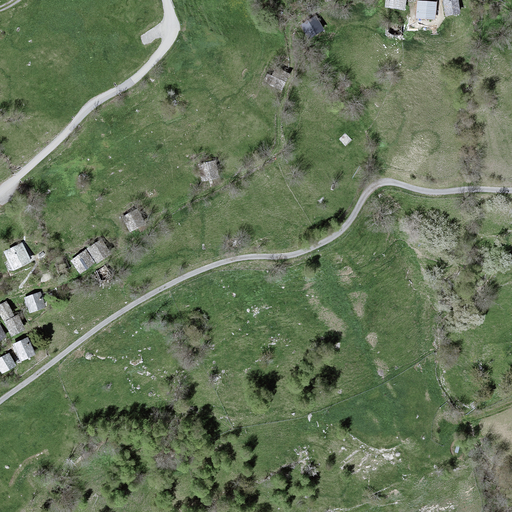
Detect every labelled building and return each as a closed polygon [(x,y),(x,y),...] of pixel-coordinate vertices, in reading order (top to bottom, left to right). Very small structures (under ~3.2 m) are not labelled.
[(404,0),(387,0),(386,6),(404,8),(404,0)] [(459,13),(456,0),(444,0),(446,15),(459,13)] [(435,3),(418,2),(417,17),(434,18),(435,3)] [(323,30),(316,18),(302,26),(309,38),(323,30)] [(288,74),(277,68),(272,77),(268,75),(265,81),(281,89),(288,74)] [(218,177),(214,162),(199,165),(202,180),(218,177)] [(144,224),(137,211),(123,218),(130,231),(144,224)] [(101,241),(88,249),(97,262),(110,254),(101,241)] [(30,261),(22,244),(6,252),(14,269),(30,261)] [(94,263),(86,251),(72,261),(81,272),(94,263)] [(44,306),(40,293),(25,299),(30,311),(44,306)] [(13,315),(6,303),(0,306),(0,312),(4,320),(13,315)] [(24,329),(18,317),(5,323),(11,336),(24,329)] [(34,354),(27,339),(14,345),(21,360),(34,354)] [(15,366),(9,354),(0,359),(0,368),(2,373),(15,366)]
